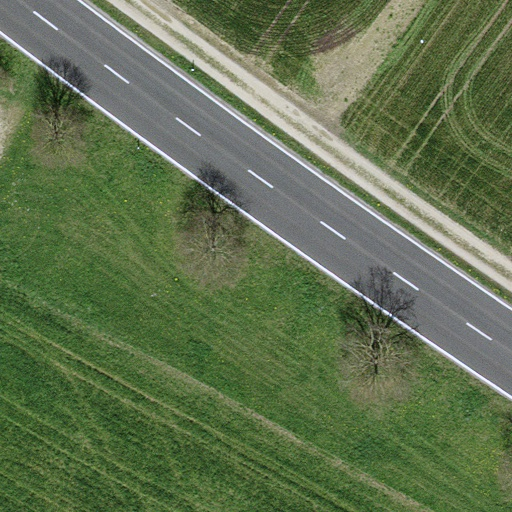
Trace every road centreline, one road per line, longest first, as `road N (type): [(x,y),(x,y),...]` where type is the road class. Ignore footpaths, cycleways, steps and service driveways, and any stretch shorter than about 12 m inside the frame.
road 1 (secondary): [(511,369),(146,112),(8,0)]
road 2 (track): [(511,277),(132,0)]
